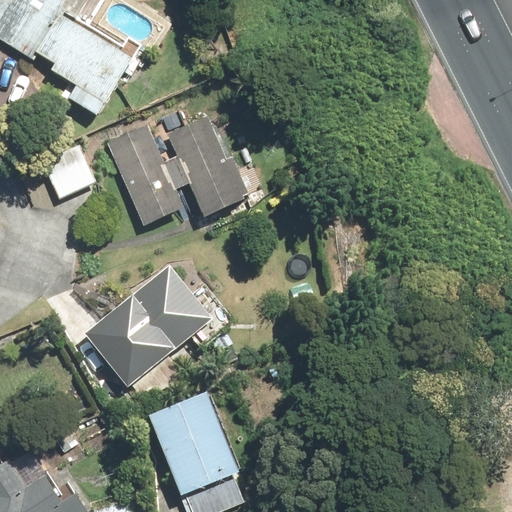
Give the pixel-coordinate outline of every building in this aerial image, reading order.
[(0,0),(0,34),(84,84),(75,99),(103,116),(140,53),(70,11),(76,0),(0,0)] [(221,110),(173,134),(213,215),(261,192),(221,110)] [(152,122),(111,142),(151,224),(192,205),(152,122)] [(84,144),(45,162),(63,200),(102,182),(84,144)] [(177,260),(92,330),(137,384),(221,313),(177,260)] [(217,389),(157,413),(195,511),(220,511),(249,501),(238,473),(248,469),(217,389)] [(80,494),(71,481),(62,487),(52,471),(31,484),(13,456),(0,463),(0,511),(95,511),(96,511),(84,492),(80,494)] [(141,511),(137,496),(96,507),(97,511),(141,511)]
